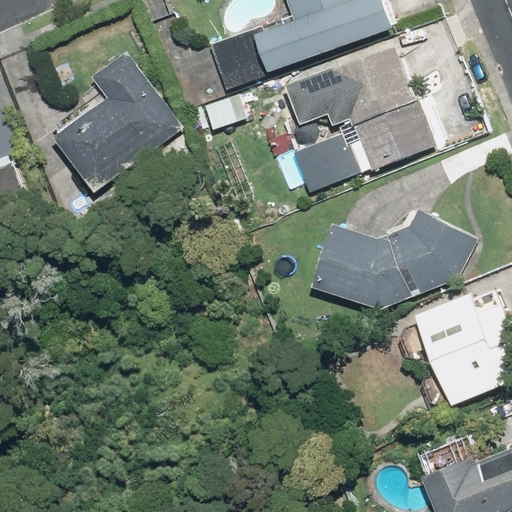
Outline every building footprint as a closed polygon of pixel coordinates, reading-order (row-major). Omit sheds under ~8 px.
[(289,0),(298,21),(264,34),(263,26),(212,45),(229,91),(394,30),(382,0),(289,0)] [(440,146),(399,43),(340,66),(339,62),(290,82),(306,122),(333,112),(338,123),(355,117),(364,141),(345,148),(339,133),(295,151),(313,196),(440,146)] [(118,93),(67,131),(107,185),(193,122),(136,46),(102,72),(118,93)] [(244,90),(210,101),(218,126),(253,115),(244,90)] [(0,230),(48,211),(5,108),(0,110),(0,230)] [(420,222),(391,233),(345,217),(323,280),(393,304),(466,275),(487,235),(429,205),(420,222)] [(486,286),(430,308),(465,399),(511,381),(511,298),(510,299),(505,286),(488,293),(486,286)] [(434,469),(450,511),(506,511),(511,510),(511,445),(490,454),(488,448),(434,469)]
